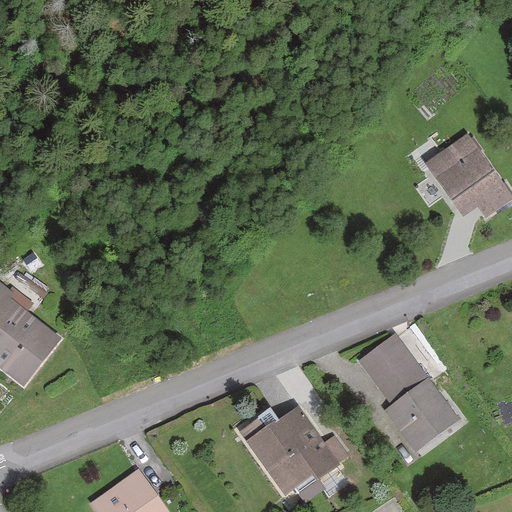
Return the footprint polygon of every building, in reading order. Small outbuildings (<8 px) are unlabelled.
[(459,221),(471,211),(480,223),(510,199),(461,138),(420,171),(459,221)] [(4,302),(7,297),(0,291),(0,375),(23,393),(60,345),(4,302)] [(393,340),(357,366),(389,409),(383,413),(412,454),(454,423),(393,340)] [(327,465),(282,405),(234,441),(279,501),(327,465)] [(327,442),(343,461),(353,452),(337,434),(327,442)] [(174,511),(146,470),(89,509),(91,511),(174,511)]
